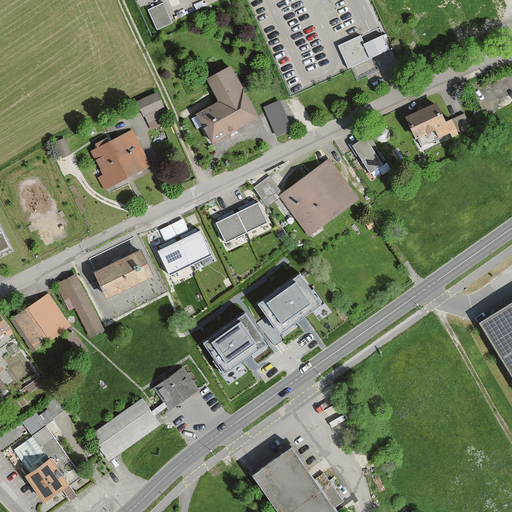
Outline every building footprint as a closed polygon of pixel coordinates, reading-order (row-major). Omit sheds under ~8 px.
[(164,5),(148,12),(153,22),(168,15),(164,5)] [(172,24),(168,15),(153,22),(157,31),(172,24)] [(375,37),(363,42),(370,56),(381,50),(389,46),(383,33),(375,37)] [(360,34),(338,43),(348,66),(370,56),(363,42),(360,34)] [(231,62),(207,74),(220,97),(197,109),(213,138),(259,114),(231,62)] [(158,93),(139,100),(151,129),(161,125),(158,118),(167,114),(158,93)] [(280,99),(264,106),(277,135),(292,128),(280,99)] [(435,106),(409,118),(421,144),(449,131),(452,137),(461,133),(454,117),(443,123),(435,106)] [(464,113),(454,117),(461,133),(470,127),(464,113)] [(97,147),(91,150),(103,172),(98,175),(105,188),(151,164),(132,128),(110,139),(108,134),(94,141),(97,147)] [(366,134),(352,143),(369,171),(383,163),(366,134)] [(65,136),(56,140),(63,156),(71,153),(65,136)] [(283,192),(279,195),(281,197),(308,234),(358,196),(329,158),(283,192)] [(270,174),(252,186),(267,207),(281,197),(279,195),(283,192),(270,174)] [(258,199),(237,209),(246,229),(267,219),(258,199)] [(237,209),(216,219),(226,239),(246,229),(237,209)] [(0,248),(10,244),(0,224),(0,248)] [(200,227),(179,236),(190,259),(211,250),(200,227)] [(179,236),(158,246),(169,269),(190,259),(179,236)] [(141,245),(94,268),(106,295),(154,272),(141,245)] [(75,270),(54,281),(70,311),(75,308),(89,336),(105,328),(75,270)] [(300,273),(258,303),(276,327),(283,322),(287,328),(322,303),(300,273)] [(48,293),(11,318),(32,350),(69,325),(48,293)] [(511,300),(480,320),(511,371),(511,300)] [(245,311),(203,341),(225,372),(260,347),(256,342),(263,337),(245,311)] [(0,313),(0,332),(9,326),(0,313)] [(199,389),(183,366),(153,386),(169,409),(199,389)] [(39,376),(27,385),(31,390),(43,382),(39,376)] [(47,408),(38,414),(45,424),(53,419),(52,417),(66,408),(56,395),(44,404),(47,408)] [(160,423),(142,397),(90,433),(108,459),(160,423)] [(36,411),(23,421),(32,434),(45,424),(38,414),(36,411)] [(48,455),(68,483),(82,473),(45,424),(32,434),(48,455)] [(291,445),(252,473),(279,511),(338,511),(335,506),(323,490),(291,445)] [(48,455),(25,472),(45,500),(68,483),(48,455)] [(323,490),(335,506),(342,501),(331,485),(323,490)]
